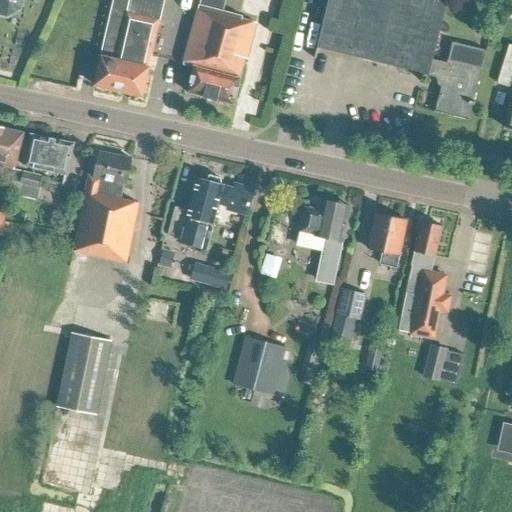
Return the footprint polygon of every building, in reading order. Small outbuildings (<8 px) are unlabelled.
[(0,0),(0,15),(8,17),(20,8),(21,0),(0,0)] [(142,96),(163,0),(113,0),(94,85),(142,96)] [(247,57),(256,22),(242,18),(242,16),(224,11),(226,0),(200,0),(183,63),(194,66),(187,90),(232,103),(244,56),(247,57)] [(446,64),(431,61),(445,0),(326,0),(315,47),(317,48),(317,47),(427,74),(427,75),(435,77),(437,85),(440,85),(434,111),(468,119),(485,50),(452,41),(446,64)] [(0,165),(14,169),(23,134),(0,127),(0,165)] [(67,175),(73,143),(31,135),(25,166),(67,175)] [(124,184),(129,158),(98,151),(93,176),(88,175),(72,251),(125,262),(137,202),(119,198),(123,183),(124,184)] [(41,175),(21,170),(20,174),(15,173),(11,189),(18,190),(16,196),(35,200),(41,175)] [(221,184),(220,179),(209,175),(205,181),(196,178),(186,214),(174,211),(167,233),(179,237),(178,241),(205,249),(218,204),(227,206),(226,209),(246,214),(252,191),(235,186),(234,190),(223,186),(223,185),(221,184)] [(332,285),(349,206),(322,201),(320,211),(306,208),(301,231),(298,230),(295,246),(322,251),(316,282),(332,285)] [(0,227),(8,229),(12,208),(0,205),(0,227)] [(394,272),(405,220),(375,213),(368,247),(382,250),(379,264),(391,266),(390,271),(394,272)] [(441,227),(421,223),(397,330),(432,338),(438,309),(446,311),(449,298),(441,296),(445,277),(430,273),(441,227)] [(268,251),(263,272),(279,276),(284,255),(268,251)] [(230,273),(193,263),(188,279),(199,282),(197,292),(221,299),(224,288),(226,288),(230,273)] [(359,319),(365,293),(341,288),(333,322),(355,326),(356,319),(359,319)] [(95,415),(111,340),(70,332),(55,407),(95,415)] [(284,398),(293,361),(287,360),(290,348),(244,336),(231,385),(245,389),(253,391),(284,398)] [(323,346),(308,343),(301,370),(304,371),(301,383),(310,385),(313,373),(316,374),(323,346)] [(438,380),(447,348),(430,344),(421,376),(438,380)] [(379,362),(382,347),(369,345),(365,359),(379,362)] [(511,453),(511,424),(502,422),(496,450),(511,453)]
